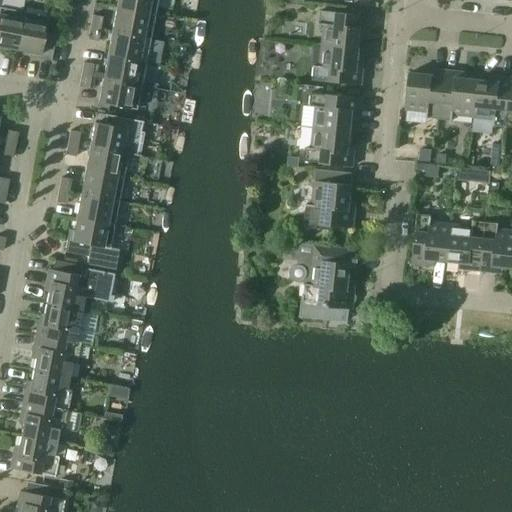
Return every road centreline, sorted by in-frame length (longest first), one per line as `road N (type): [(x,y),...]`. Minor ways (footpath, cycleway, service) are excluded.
road 1 (residential): [(408,14),(396,35),(383,169),(403,176),(391,292),(511,304)]
road 2 (residential): [(21,238),(43,209),(65,101)]
road 3 (residential): [(21,238),(16,205),(34,94)]
road 4 (residential): [(0,357),(21,238)]
